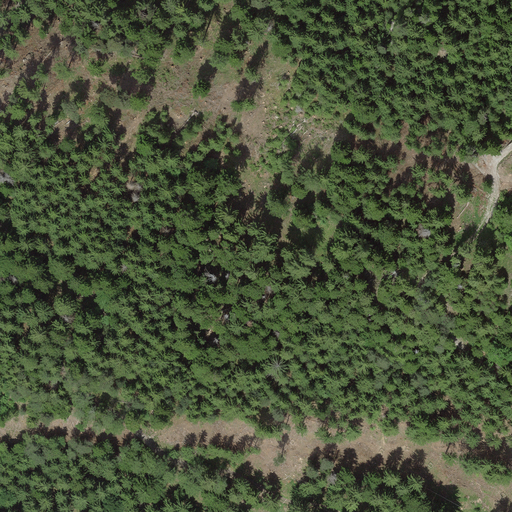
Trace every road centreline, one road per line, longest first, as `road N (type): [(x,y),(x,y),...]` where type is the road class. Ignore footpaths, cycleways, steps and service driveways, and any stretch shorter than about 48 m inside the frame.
road 1 (track): [(0,224),(8,239),(56,270),(73,311),(61,374),(169,465),(327,511)]
road 2 (track): [(511,390),(422,309),(418,292),(475,235),(493,198),(496,164),(511,147)]
